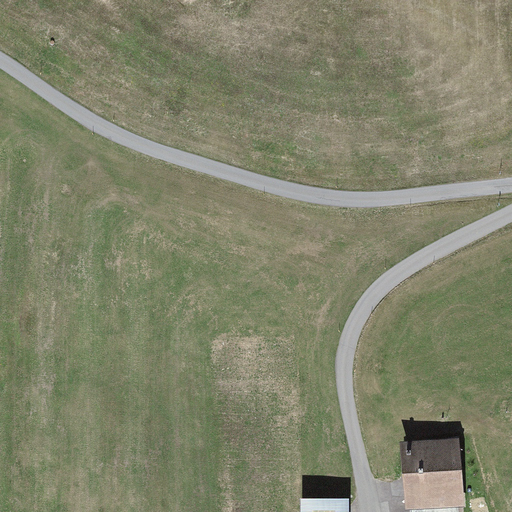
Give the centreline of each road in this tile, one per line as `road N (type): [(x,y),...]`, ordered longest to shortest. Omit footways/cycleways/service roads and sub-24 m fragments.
road 1 (residential): [(0,63),(103,130),(295,191),(376,200),(511,186)]
road 2 (track): [(368,511),(342,370),(353,326),(372,293),(406,265),(511,213)]
